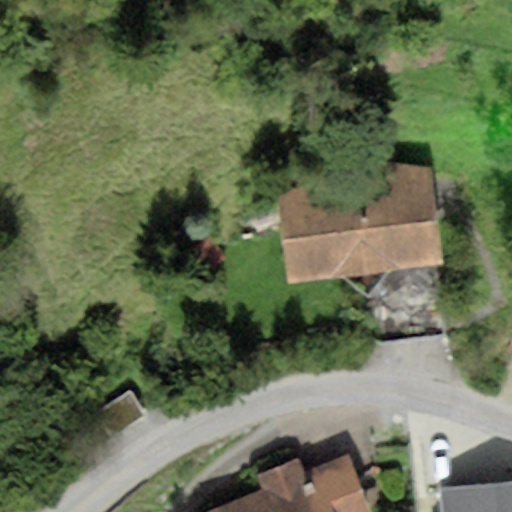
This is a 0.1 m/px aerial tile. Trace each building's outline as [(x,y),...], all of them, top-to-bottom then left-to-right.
[(277,198),(286,283),(336,277),(368,301),(387,270),(443,263),(432,171),(354,158),(277,198)] [(82,461),(146,415),(129,392),(94,417),(101,428),(73,448),(82,461)] [(370,511),(348,457),(304,474),(262,491),(208,511),(370,511)] [(256,475),(262,491),(304,474),(298,458),(256,475)] [(511,511),(511,480),(438,489),(440,511),(511,511)]
